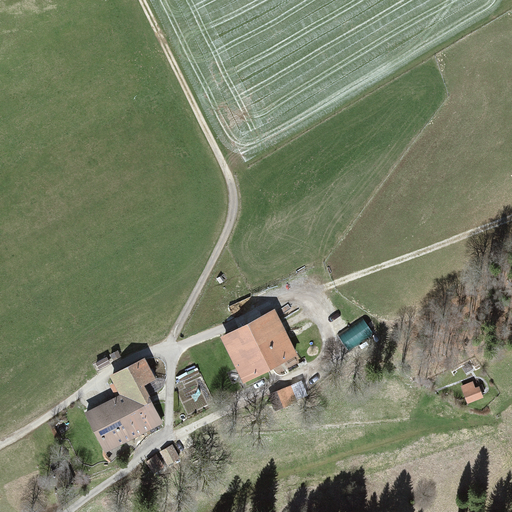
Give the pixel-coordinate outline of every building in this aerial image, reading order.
[(275,311),(222,335),(241,379),(295,356),(275,311)] [(120,396),(85,413),(103,451),(162,423),(144,385),(156,379),(147,360),(111,378),(120,396)] [(472,382),(459,387),(466,402),(479,397),(472,382)] [(290,386),(268,394),(274,411),(297,402),(290,386)] [(172,445),(160,452),(167,465),(179,459),(172,445)] [(156,455),(146,461),(154,473),(164,466),(156,455)] [(74,480),(68,464),(47,473),(54,488),(74,480)]
